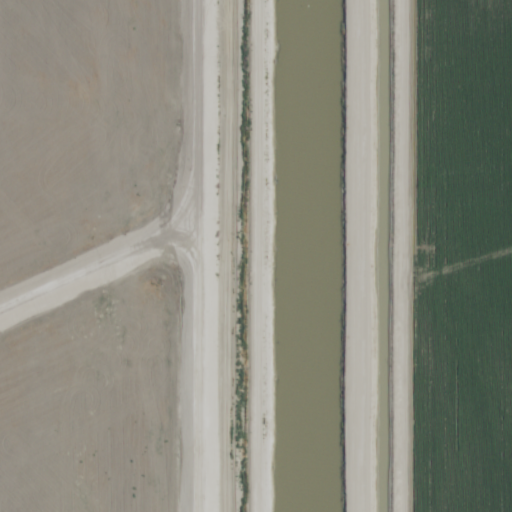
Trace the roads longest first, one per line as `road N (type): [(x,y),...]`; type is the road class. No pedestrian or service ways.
road 1 (residential): [(322,511),(326,0)]
road 2 (residential): [(219,0),(220,511)]
